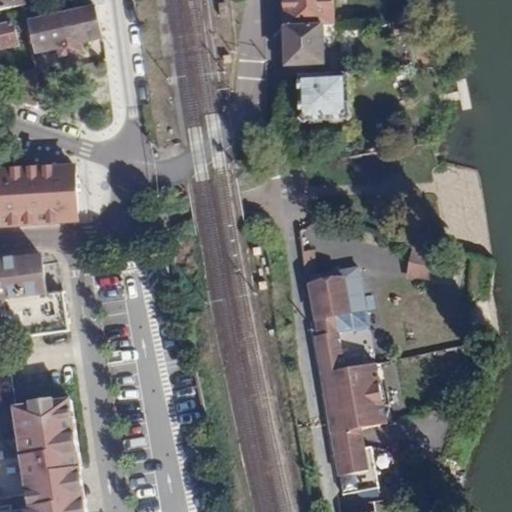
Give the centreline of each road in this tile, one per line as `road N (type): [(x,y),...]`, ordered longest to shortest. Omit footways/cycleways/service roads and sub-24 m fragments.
road 1 (residential): [(284,196),(335,511)]
road 2 (residential): [(267,0),(278,176)]
road 3 (residential): [(111,222),(284,196)]
road 4 (residential): [(125,171),(135,101),(120,0)]
road 5 (residential): [(125,171),(178,166),(246,117)]
road 6 (residential): [(125,171),(107,156),(0,119)]
